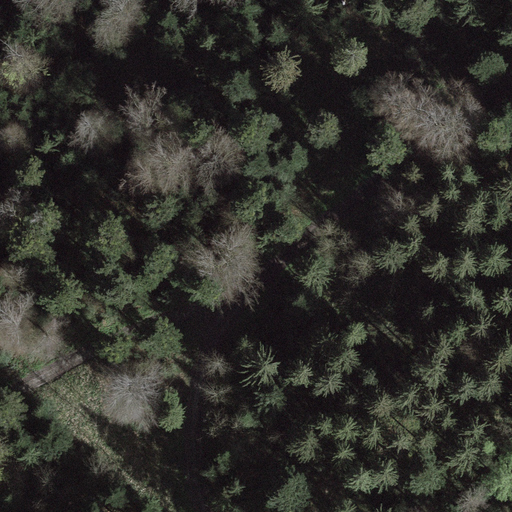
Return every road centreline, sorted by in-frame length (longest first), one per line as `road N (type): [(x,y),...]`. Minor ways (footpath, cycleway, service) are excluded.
road 1 (track): [(256,277),(511,80)]
road 2 (track): [(203,511),(195,467),(204,364),(233,300),(256,277)]
